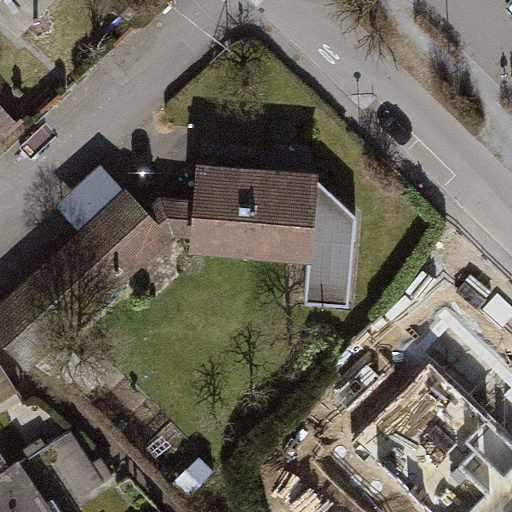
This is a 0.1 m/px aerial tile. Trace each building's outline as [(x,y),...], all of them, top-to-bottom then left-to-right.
[(0,98),(0,144),(22,121),(0,98)] [(320,167),(199,158),(196,195),(163,194),(147,207),(175,236),(193,233),(191,246),(313,260),(320,167)] [(129,187),(0,301),(0,333),(32,367),(175,236),(147,207),(129,187)] [(336,357),(355,387),(420,347),(401,317),(336,357)] [(511,511),(511,445),(428,365),(352,444),(423,511),(511,511)] [(3,470),(0,464),(0,511),(57,511),(20,459),(3,470)]
